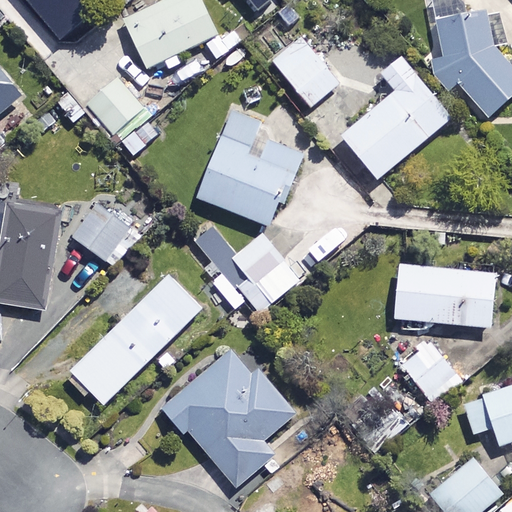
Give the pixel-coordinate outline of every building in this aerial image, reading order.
[(113,0),(22,0),(61,45),(113,0)] [(221,38),(203,0),(175,0),(128,23),(151,72),(221,38)] [(248,0),(257,10),(269,0),(248,0)] [(0,35),(10,27),(0,15),(0,121),(24,102),(0,72),(0,35)] [(511,69),(494,48),(487,16),(441,27),(434,67),(436,76),(450,93),(460,85),(490,122),(511,104),(511,69)] [(342,86),(303,41),(274,65),(313,110),(342,86)] [(455,122),(402,58),(383,74),(400,95),(345,140),(381,183),(455,122)] [(266,128),(237,115),(200,199),(273,231),(306,157),(262,137),(266,128)] [(149,124),(124,146),(136,159),(160,136),(149,124)] [(103,201),(75,238),(117,269),(144,233),(103,201)] [(62,218),(14,210),(0,292),(0,305),(46,313),(62,218)] [(303,284),(266,238),(236,261),(253,281),(242,290),(263,316),(303,284)] [(500,278),(404,268),(398,322),(494,332),(500,278)] [(70,380),(90,401),(96,395),(109,407),(205,313),(172,280),(70,380)] [(465,384),(432,344),(404,367),(436,407),(465,384)] [(254,380),(234,355),(165,410),(187,436),(192,432),(239,490),(278,459),(266,445),(298,419),(262,374),(254,380)] [(511,446),(511,390),(466,406),(477,437),(497,430),(504,449),(511,446)] [(486,511),(505,496),(476,462),(431,500),(441,511),(486,511)]
